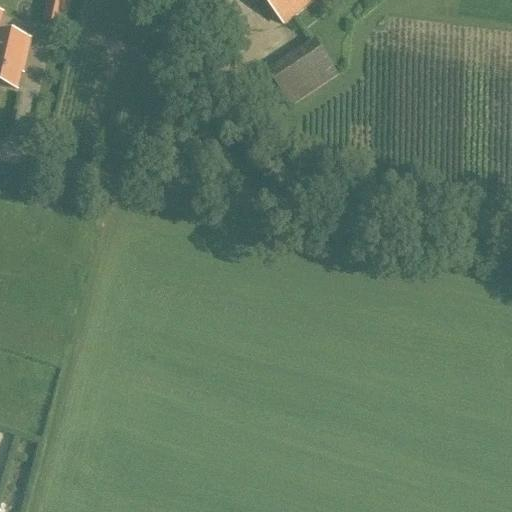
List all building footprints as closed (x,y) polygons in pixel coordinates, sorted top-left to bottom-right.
[(64,27),(69,0),(45,0),(45,2),(39,1),(35,16),(41,17),(40,22),(64,27)] [(180,0),(203,50),(244,31),(229,0),(180,0)] [(261,0),(285,29),(320,0),(261,0)] [(0,87),(16,91),(28,40),(0,33),(0,23),(2,15),(0,14),(0,87)] [(300,50),(324,86),(339,77),(314,40),(300,50)]
